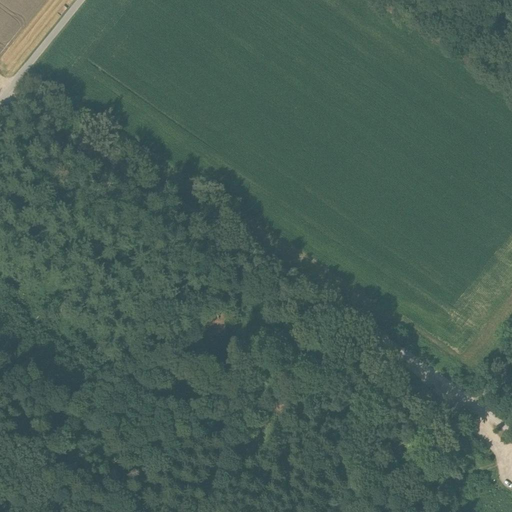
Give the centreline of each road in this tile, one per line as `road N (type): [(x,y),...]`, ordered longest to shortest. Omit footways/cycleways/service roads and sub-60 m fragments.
road 1 (unclassified): [(12,88),(511,433)]
road 2 (track): [(191,340),(138,341),(98,367),(0,469)]
road 3 (track): [(373,379),(483,467),(496,464)]
